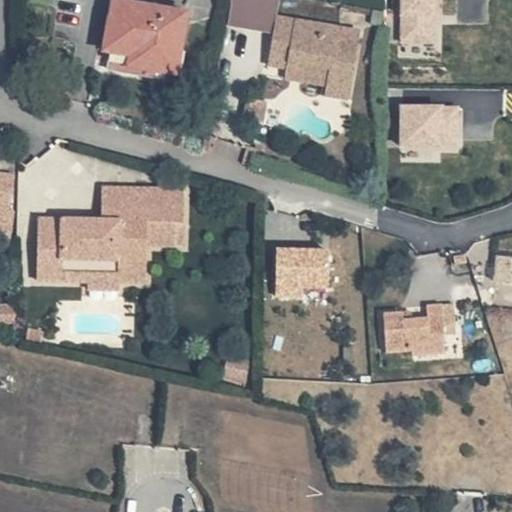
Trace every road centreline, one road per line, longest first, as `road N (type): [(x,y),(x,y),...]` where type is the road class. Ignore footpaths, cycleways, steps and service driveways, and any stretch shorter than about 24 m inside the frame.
road 1 (residential): [(14,121),(442,231),(511,224)]
road 2 (residential): [(14,121),(15,0)]
